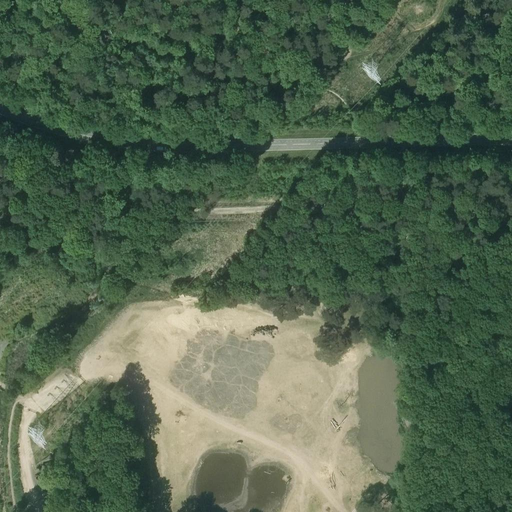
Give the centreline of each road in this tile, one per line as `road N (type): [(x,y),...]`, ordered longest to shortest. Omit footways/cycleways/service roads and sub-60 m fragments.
road 1 (tertiary): [(511,139),(154,145),(86,136),(0,107)]
road 2 (track): [(511,212),(357,217),(328,208),(269,208),(0,222)]
road 3 (track): [(85,0),(101,138)]
road 4 (track): [(16,511),(7,440),(15,401),(28,402)]
